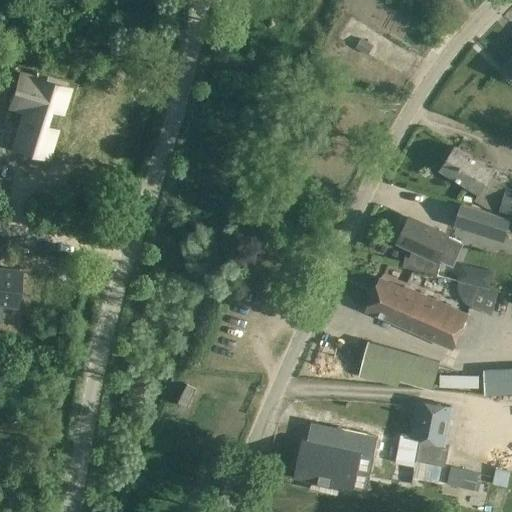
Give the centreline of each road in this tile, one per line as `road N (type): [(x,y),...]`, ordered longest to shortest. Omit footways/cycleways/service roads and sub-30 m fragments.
road 1 (unclassified): [(229,511),(348,207),(392,127),(458,38),(498,0)]
road 2 (tertiary): [(67,511),(97,350),(201,0)]
